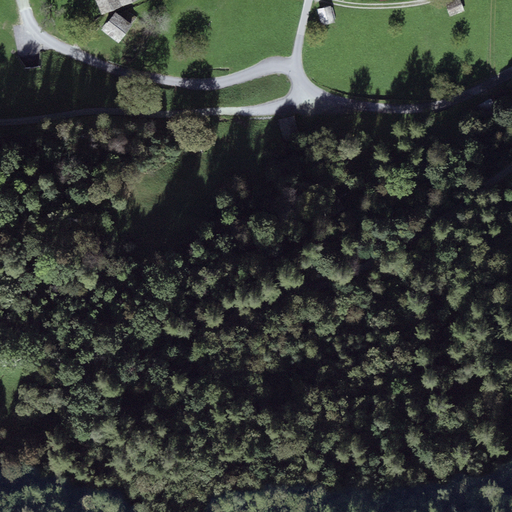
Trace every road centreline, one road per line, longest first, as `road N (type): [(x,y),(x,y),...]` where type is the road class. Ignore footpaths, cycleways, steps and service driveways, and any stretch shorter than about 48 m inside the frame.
road 1 (track): [(511,171),(392,251),(317,288),(143,343),(0,368)]
road 2 (track): [(316,95),(306,112),(101,110),(0,122)]
road 3 (residential): [(307,0),(295,62),(316,95),(435,104),(511,74)]
